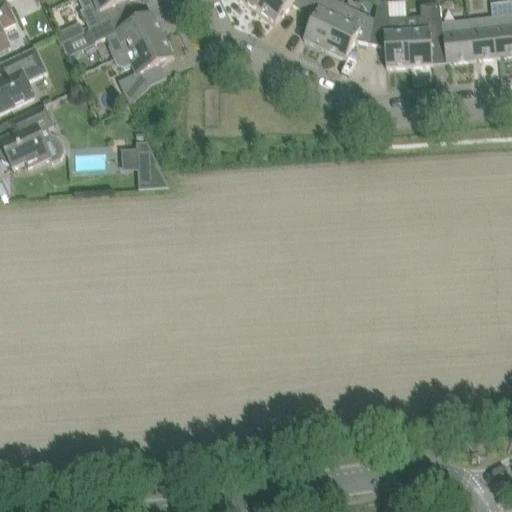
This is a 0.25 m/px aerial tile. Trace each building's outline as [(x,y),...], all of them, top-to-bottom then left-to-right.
[(78,0),(84,13),(81,14),(91,34),(121,20),(115,9),(129,2),(134,0),(78,0)] [(246,0),(259,11),(267,0),(246,0)] [(267,0),(259,11),(277,26),(292,7),(303,14),(311,0),(267,0)] [(304,43),(325,53),(340,22),(346,9),(347,7),(331,0),(311,0),(303,14),(315,21),(304,43)] [(408,34),(410,70),(433,68),(432,47),(444,47),(441,13),(439,0),(426,0),(427,8),(420,9),(422,20),(417,21),(418,33),(408,34)] [(0,51),(9,47),(2,32),(17,26),(6,3),(0,5),(0,51)] [(375,23),(371,47),(385,50),(387,71),(410,70),(408,34),(407,21),(390,22),(389,5),(378,5),(375,23)] [(492,21),(497,60),(511,58),(511,6),(491,9),(492,21)] [(340,22),(325,53),(347,63),(356,44),(371,47),(375,23),(346,9),(340,22)] [(441,13),(444,47),(447,66),(471,63),(467,24),(466,24),(465,11),(441,13)] [(121,20),(91,34),(96,46),(106,41),(111,49),(109,50),(114,61),(114,62),(163,39),(162,36),(163,33),(160,25),(156,24),(153,18),(140,24),(123,32),(118,22),(121,20)] [(467,24),(471,63),(497,60),(492,21),(467,24)] [(68,60),(97,46),(96,46),(91,34),(62,47),(68,60)] [(163,39),(114,62),(117,69),(125,71),(133,68),(137,77),(119,85),(131,110),(150,90),(144,75),(174,61),(170,54),(172,51),(168,44),(165,42),(163,39)] [(37,50),(0,67),(0,69),(5,80),(0,82),(0,117),(35,101),(28,86),(49,76),(37,50)] [(13,172),(26,166),(29,171),(49,161),(52,166),(62,161),(64,156),(65,150),(63,145),(60,141),(56,138),(52,138),(49,132),(55,130),(45,108),(16,122),(22,135),(0,145),(3,151),(1,155),(0,159),(2,163),(6,166),(10,167),(13,172)] [(139,148),(139,154),(124,154),(125,170),(150,169),(150,173),(157,173),(157,169),(158,169),(149,148),(139,148)]
